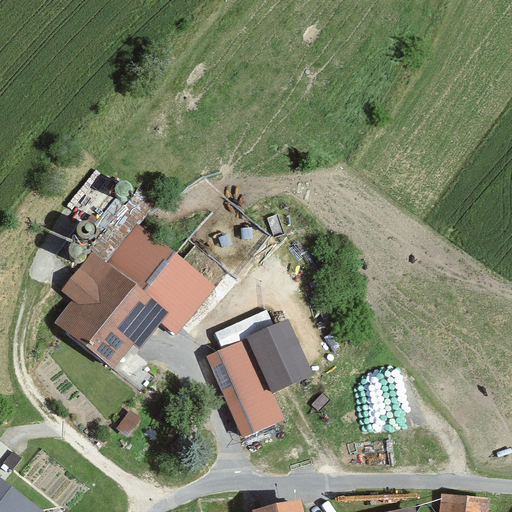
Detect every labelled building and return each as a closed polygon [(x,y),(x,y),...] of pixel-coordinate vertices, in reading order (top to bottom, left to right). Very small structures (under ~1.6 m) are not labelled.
[(60,214),(41,238),(58,250),(76,226),(60,214)] [(185,241),(142,220),(113,258),(103,270),(85,257),(64,284),(76,294),(58,318),(124,366),(165,319),(180,329),(225,284),(185,241)] [(324,367),(294,311),(277,312),(271,304),(215,328),(224,344),(209,350),(247,436),(294,418),(280,388),(324,367)] [(21,474),(0,465),(0,511),(41,511),(49,500),(21,474)] [(496,511),(498,489),(443,485),(441,511),(496,511)] [(285,490),(256,495),(259,511),(430,511),(421,492),(342,511),(317,511),(313,491),(285,490)]
